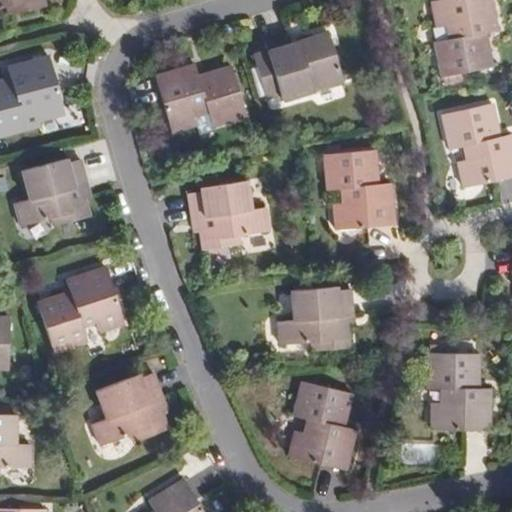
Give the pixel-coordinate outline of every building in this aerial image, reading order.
[(0,0),(0,8),(6,8),(7,13),(45,5),(43,0),(0,0)] [(495,26),(488,0),(427,0),(433,25),(442,22),(445,35),(433,38),(440,74),(489,63),(482,28),(495,26)] [(292,52),(289,44),(287,37),(263,44),(267,54),(253,58),(266,101),(280,96),(282,103),(344,83),(328,33),(299,42),(301,50),(292,52)] [(5,86),(4,80),(0,80),(0,133),(27,126),(23,113),(37,109),(40,119),(65,112),(49,54),(42,56),(39,42),(18,47),(21,61),(9,64),(12,78),(14,84),(5,86)] [(299,42),(289,44),(292,52),(301,50),(299,42)] [(199,81),(198,74),(195,63),(154,75),(170,131),(195,124),(194,115),(207,112),(211,125),(245,116),(232,65),(207,72),(208,79),(199,81)] [(207,72),(198,74),(199,81),(208,79),(207,72)] [(12,78),(4,80),(5,86),(14,84),(12,78)] [(511,146),(509,130),(497,132),(491,134),(489,125),(495,123),(489,97),(438,111),(445,144),(460,141),(463,156),(454,158),(459,183),(511,171),(511,146)] [(491,134),(497,132),(495,123),(489,125),(491,134)] [(387,182),(375,183),(369,184),(368,174),(374,174),(372,147),(320,151),(323,188),(335,187),(336,201),(328,202),(331,230),(390,225),(387,182)] [(78,185),(88,183),(81,157),(68,161),(67,155),(21,166),(28,197),(14,200),(20,224),(49,217),(50,224),(89,215),(85,198),(81,199),(78,185)] [(202,229),(199,229),(202,246),(240,241),(239,231),(269,227),(265,204),(251,205),(246,176),(201,183),(202,189),(187,190),(192,216),(201,215),(202,229)] [(91,195),(88,183),(78,185),(81,199),(85,198),(91,195)] [(193,230),(199,229),(202,229),(201,215),(192,216),(193,230)] [(56,305),(54,297),(34,304),(52,353),(85,342),(80,329),(96,323),(99,332),(124,323),(104,267),(63,281),(67,293),(70,301),(56,305)] [(344,310),(353,309),(350,283),(337,285),(336,279),(290,284),(293,315),(279,316),(280,340),(311,338),(312,348),(350,344),(349,325),(345,325),(344,310)] [(67,293),(54,297),(56,305),(70,301),(67,293)] [(355,324),(353,309),(344,310),(345,325),(349,325),(355,324)] [(9,318),(0,317),(0,368),(8,369),(9,318)] [(472,372),(478,371),(478,348),(425,349),(425,384),(439,384),(439,400),(429,400),(429,427),(489,427),(489,384),(478,384),(472,384),(472,372)] [(164,427),(159,410),(156,411),(151,397),(159,393),(149,371),(137,375),(135,371),(91,388),(102,416),(90,421),(98,443),(113,438),(136,438),(164,427)] [(332,427),(338,430),(348,406),(301,386),(287,418),(301,425),(294,439),(285,434),(273,459),(328,483),(345,445),(334,440),(328,438),(332,427)] [(156,411),(159,410),(164,408),(159,393),(151,397),(156,411)] [(0,460),(29,462),(29,438),(15,437),(15,407),(0,407),(0,460)] [(334,440),(338,430),(332,427),(328,438),(334,440)] [(209,511),(183,477),(150,501),(157,511),(209,511)]
